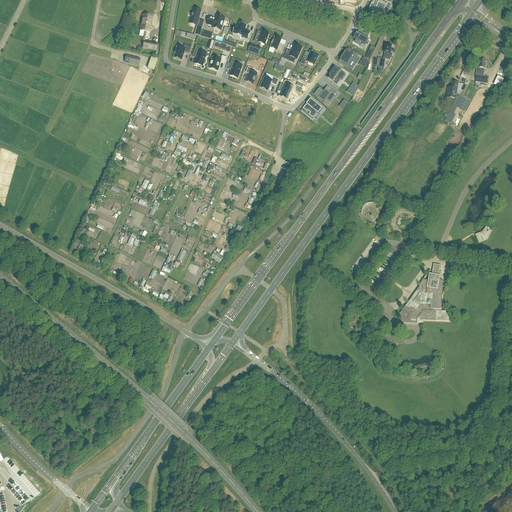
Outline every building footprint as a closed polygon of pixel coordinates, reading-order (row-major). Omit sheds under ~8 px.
[(385,11),(389,13),(392,4),(384,1),(382,0),(374,0),(374,1),(373,3),(372,3),(369,10),(375,12),(376,10),(384,13),(385,11)] [(194,9),(191,22),(198,24),(202,11),(194,9)] [(149,33),(152,17),(143,15),(140,31),(149,33)] [(225,21),(225,19),(217,16),(216,20),(210,18),(207,25),(213,27),(213,29),(221,32),(223,26),(225,26),(226,22),(225,21)] [(235,28),(233,35),(242,38),(242,39),(248,41),(251,34),(245,32),(247,26),(244,25),(244,24),(241,23),(241,24),(240,24),(238,29),(235,28)] [(194,35),(200,37),(203,27),(197,26),(194,35)] [(357,37),(354,43),(359,46),(361,43),(364,45),(367,40),(368,34),(363,33),(358,30),(355,36),(357,37)] [(262,32),(261,36),(258,34),(255,42),(258,44),(258,43),(265,46),(269,35),(262,32)] [(280,44),(282,40),(275,37),(270,48),(282,53),(285,46),(280,44)] [(157,45),(144,42),(143,48),(156,51),(157,45)] [(215,42),(214,44),(220,46),(219,49),(225,51),(227,46),(215,42)] [(178,47),(174,59),(182,61),(184,52),(190,54),(192,47),(184,45),(183,49),(178,47)] [(251,45),(248,52),(255,54),(258,47),(251,45)] [(290,62),(292,58),(297,60),(302,48),(294,45),(291,52),(287,50),(283,59),(290,62)] [(391,59),(392,54),(391,54),(391,50),(390,50),(391,46),(385,45),(383,59),(390,60),(390,58),(391,59)] [(196,59),(195,64),(203,67),(207,54),(202,52),(203,48),(197,46),(193,58),(194,57),(196,58),(196,59)] [(339,62),(339,63),(348,68),(353,61),(357,64),(360,60),(357,58),(358,56),(354,53),(353,55),(347,51),(346,53),(345,55),(345,54),(339,62)] [(303,57),(300,64),(305,66),(306,62),(314,66),(319,56),(311,52),(308,59),(303,57)] [(151,69),(155,57),(149,55),(146,68),(151,69)] [(139,65),(140,59),(126,56),(124,62),(139,65)] [(213,58),(209,69),(218,72),(221,63),(225,64),(227,58),(223,57),(221,60),(213,58)] [(238,64),(239,61),(232,59),(229,70),(229,69),(232,69),(231,71),(232,71),(230,76),(238,79),(243,66),(238,64)] [(487,85),(488,78),(484,77),(486,61),(485,61),(486,60),(482,60),(479,60),(479,64),(476,63),(475,68),(477,68),(476,76),(477,77),(476,83),(481,84),(481,86),(484,86),(485,84),(487,85)] [(253,73),(254,70),(248,68),(246,74),(249,75),(246,82),(253,85),(257,75),(253,73)] [(332,72),(327,79),(334,83),(335,84),(339,79),(339,80),(340,79),(342,80),(346,75),(340,71),(341,70),(340,71),(335,68),(332,72)] [(504,88),(508,79),(496,75),(492,83),(504,88)] [(265,78),(260,88),(268,91),(271,84),(277,86),(279,80),(273,78),(272,81),(265,78)] [(458,95),(464,85),(458,84),(458,83),(452,82),(451,88),(448,88),(447,98),(447,100),(447,101),(450,101),(451,100),(451,99),(455,99),(456,94),(458,95)] [(281,84),(278,90),(282,91),(280,97),(280,96),(287,99),(287,100),(294,86),(293,86),(286,83),(287,83),(286,83),(285,85),(281,84)] [(354,84),(347,93),(351,95),(357,86),(354,84)] [(320,89),(315,94),(319,97),(319,98),(324,103),(326,100),(330,103),(335,97),(336,98),(338,95),(332,90),(330,93),(326,89),(324,92),(320,89)] [(465,112),(471,101),(458,95),(456,98),(451,109),(449,112),(453,115),(455,112),(457,108),(465,112)] [(310,113),(310,114),(309,115),(310,116),(313,119),(314,118),(317,114),(318,114),(323,109),(317,105),(311,100),(307,104),(303,109),(307,112),(308,111),(310,113)] [(182,146),(175,144),(172,152),(179,155),(180,150),(184,151),(185,148),(182,146)] [(232,209),(230,214),(235,216),(234,218),(239,221),(244,211),(238,208),(237,211),(232,209)] [(483,234),(484,235),(477,238),(479,244),(488,241),(492,232),(488,228),(483,234)] [(165,237),(163,243),(174,247),(176,242),(165,237)] [(219,261),(221,255),(211,251),(209,257),(219,261)] [(442,290),(438,289),(440,276),(438,276),(440,266),(434,265),(432,275),(429,274),(429,277),(428,281),(424,280),(423,280),(430,271),(419,286),(420,287),(421,287),(421,289),(420,289),(418,291),(420,293),(413,303),(410,301),(408,302),(398,315),(402,318),(404,319),(403,321),(405,323),(410,323),(410,321),(417,321),(417,324),(423,325),(423,321),(449,322),(449,319),(445,312),(441,312),(441,310),(442,310),(443,291),(443,289),(445,283),(443,289),(442,290)] [(248,506),(250,504),(241,494),(239,496),(248,506)]
